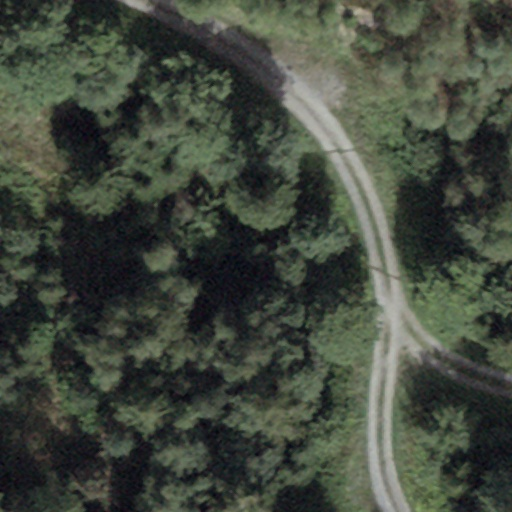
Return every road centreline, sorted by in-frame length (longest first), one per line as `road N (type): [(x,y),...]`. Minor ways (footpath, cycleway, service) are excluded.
road 1 (track): [(376,313),(379,241),(283,91),(130,0)]
road 2 (track): [(384,511),(373,410),(376,313)]
road 3 (track): [(376,313),(511,408)]
